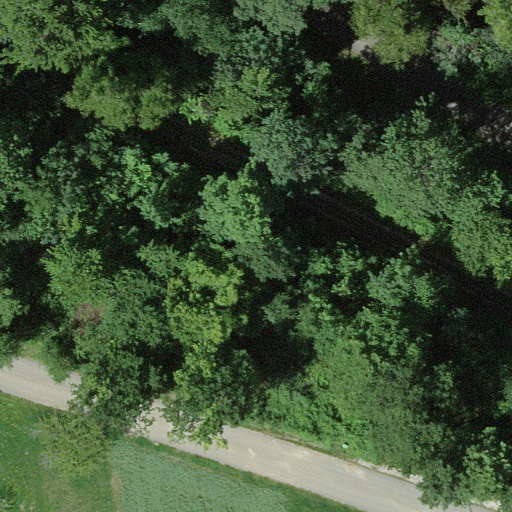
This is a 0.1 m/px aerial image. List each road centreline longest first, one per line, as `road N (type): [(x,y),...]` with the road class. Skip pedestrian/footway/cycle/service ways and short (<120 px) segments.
road 1 (unclassified): [(326,0),(511,117),(432,511),(0,366)]
road 2 (track): [(511,300),(0,16)]
